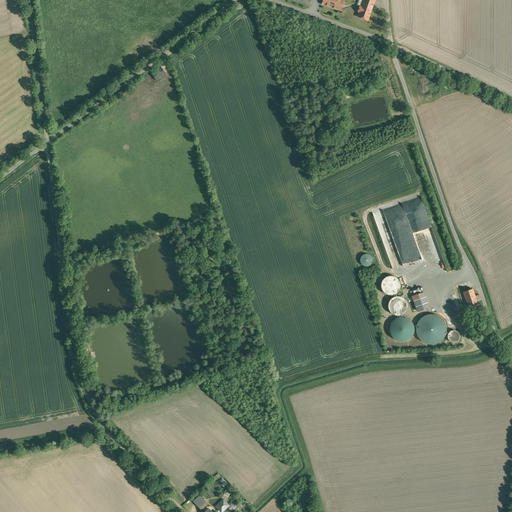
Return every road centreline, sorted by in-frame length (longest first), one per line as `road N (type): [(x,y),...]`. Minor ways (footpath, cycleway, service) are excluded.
road 1 (unclassified): [(46,142),(86,395),(108,434),(183,511)]
road 2 (unclassified): [(511,357),(449,226),(393,45)]
road 3 (unclassified): [(235,0),(46,142)]
road 4 (unclassified): [(29,0),(46,142)]
road 5 (unclassified): [(511,103),(393,45)]
road 6 (unclassified): [(393,45),(271,0)]
